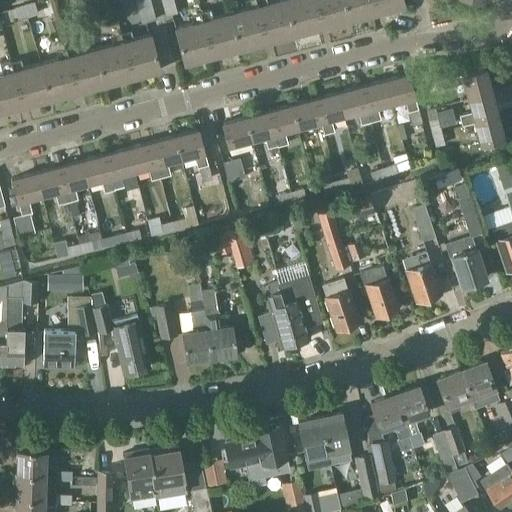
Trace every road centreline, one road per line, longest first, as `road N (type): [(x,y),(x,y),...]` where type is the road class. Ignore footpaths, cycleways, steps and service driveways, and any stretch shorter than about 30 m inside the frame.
road 1 (residential): [(0,152),(426,40),(472,38),(500,26),(511,2)]
road 2 (residential): [(511,306),(280,384),(111,410),(0,410)]
